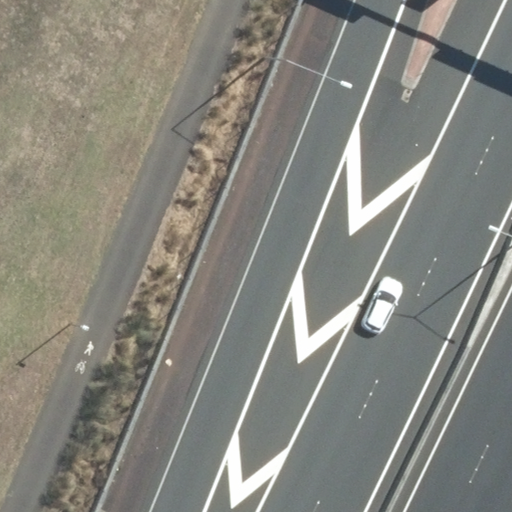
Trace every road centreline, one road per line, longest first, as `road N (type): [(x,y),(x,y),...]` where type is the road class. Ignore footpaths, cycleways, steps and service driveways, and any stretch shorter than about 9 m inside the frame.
road 1 (motorway): [(282,511),(511,4)]
road 2 (motorway): [(197,511),(387,0)]
road 3 (motorway): [(511,343),(434,511)]
